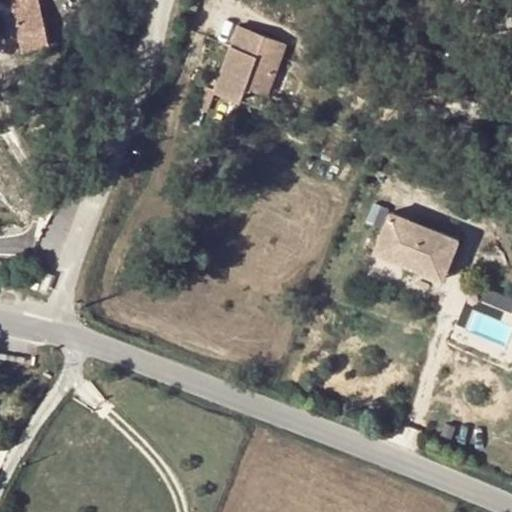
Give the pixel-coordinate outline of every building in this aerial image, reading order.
[(40,10),(15,15),(25,64),(16,66),(18,82),(52,75),(49,60),(52,60),(40,10)] [(237,26),(231,43),(256,52),(262,34),(237,26)] [(284,41),(262,34),(256,52),(231,43),(217,81),(242,91),(245,85),(266,93),(284,41)] [(239,99),(242,91),(217,81),(214,89),(239,99)] [(461,237),(393,210),(379,249),(446,276),(461,237)] [(55,274),(48,270),(40,289),(47,292),(55,274)]
